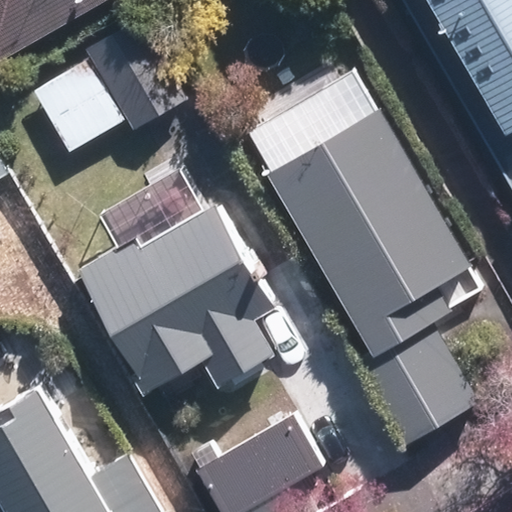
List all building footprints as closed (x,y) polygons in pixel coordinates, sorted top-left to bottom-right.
[(0,0),(0,58),(103,0),(0,0)] [(511,0),(398,0),(511,188),(511,0)] [(138,125),(191,95),(144,11),(92,41),(138,125)] [(74,147),(129,117),(94,56),(40,86),(74,147)] [(381,105),(358,65),(252,127),(274,166),(271,168),(374,349),(359,359),(406,442),(483,397),(437,316),(452,306),(437,281),(475,259),(385,102),(381,105)] [(82,264),(139,366),(134,369),(146,390),(205,357),(219,382),(277,349),(258,315),(280,303),(221,199),(171,227),(160,208),(133,224),(139,233),(82,264)] [(0,511),(163,511),(128,450),(92,472),(38,379),(0,400),(0,511)]
